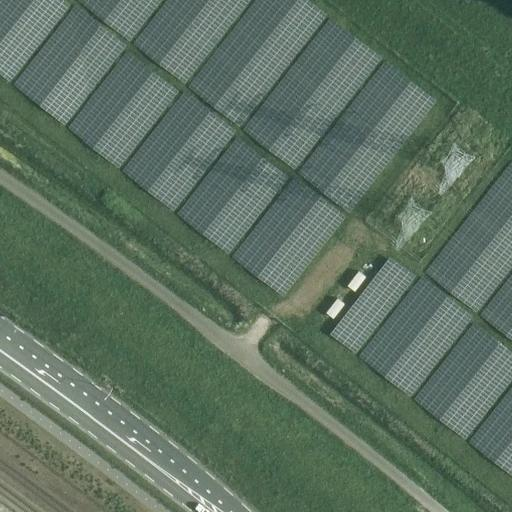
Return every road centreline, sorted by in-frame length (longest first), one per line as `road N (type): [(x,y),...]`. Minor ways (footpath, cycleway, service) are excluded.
road 1 (unclassified): [(436,511),(241,352),(0,175)]
road 2 (secondary): [(0,352),(212,511)]
